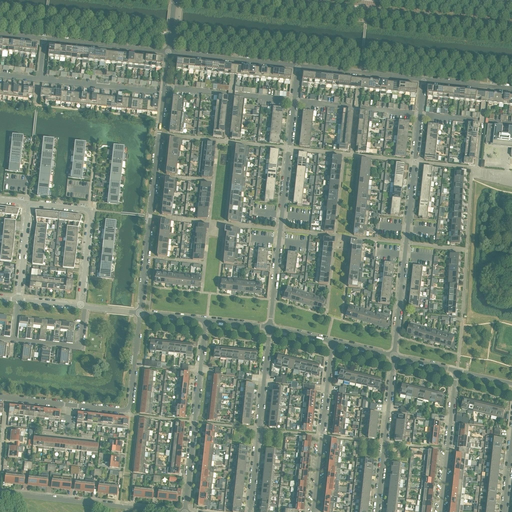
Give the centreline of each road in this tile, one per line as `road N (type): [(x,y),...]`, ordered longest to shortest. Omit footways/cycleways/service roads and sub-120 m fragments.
road 1 (residential): [(393,356),(423,79)]
road 2 (residential): [(269,327),(298,66)]
road 3 (residential): [(140,313),(168,52)]
road 4 (residential): [(0,396),(127,409),(140,313)]
road 5 (residential): [(185,511),(206,320)]
road 6 (residential): [(249,511),(269,327)]
road 7 (residential): [(313,511),(332,342)]
road 8 (residential): [(168,52),(0,34)]
road 9 (residential): [(166,511),(0,493)]
road 10 (residential): [(376,511),(393,356)]
road 11 (tertiary): [(511,25),(367,9)]
road 12 (residential): [(441,511),(456,371)]
road 13 (residential): [(298,66),(168,52)]
road 14 (residential): [(423,79),(298,66)]
